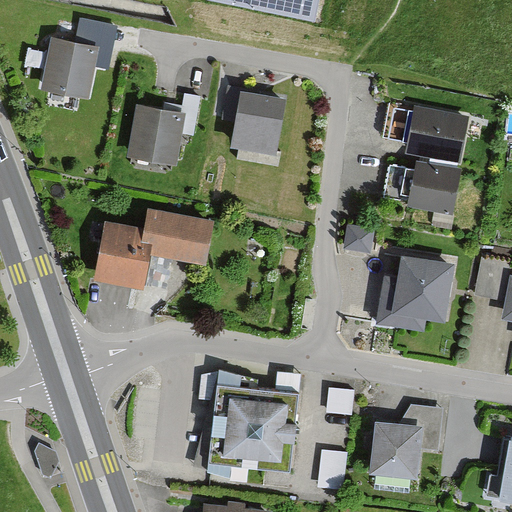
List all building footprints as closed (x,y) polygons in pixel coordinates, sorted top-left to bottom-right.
[(241,0),(313,14),(316,0),(241,0)] [(34,89),(82,97),(91,48),(43,39),(34,89)] [(228,145),(274,152),(282,99),(236,91),(228,145)] [(460,154),(467,110),(407,101),(400,144),(460,154)] [(124,156),(174,163),(182,112),(132,105),(124,156)] [(453,212),(460,165),(420,159),(418,170),(399,167),(393,203),(453,212)] [(138,231),(101,223),(89,281),(143,292),(151,253),(207,265),(216,223),(143,208),(138,231)] [(371,247),(376,223),(349,217),(344,241),(371,247)] [(423,320),(439,322),(448,266),(395,257),(391,278),(379,276),(371,323),(421,331),(423,320)] [(511,269),(501,267),(491,316),(511,319),(511,269)] [(353,409),(355,384),(330,382),(328,407),(353,409)] [(205,463),(285,471),(293,396),(213,388),(205,463)] [(437,410),(408,408),(397,425),(370,423),(365,475),(409,479),(412,449),(433,451),(437,410)] [(491,498),(511,501),(511,436),(501,434),(491,498)] [(54,449),(36,440),(32,448),(39,471),(48,476),(57,461),(54,449)] [(323,443),(319,481),(342,484),(346,446),(323,443)] [(200,499),(198,511),(270,511),(271,505),(200,499)]
